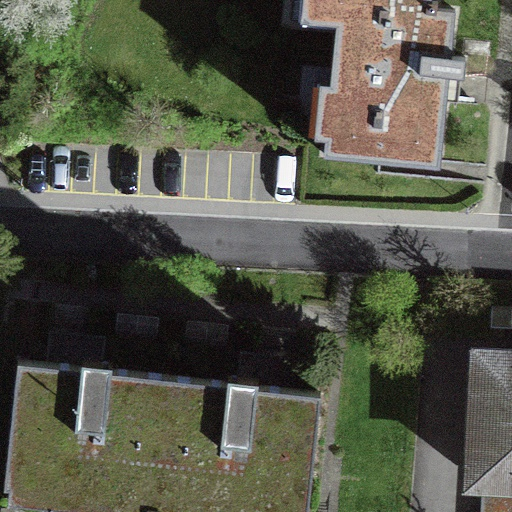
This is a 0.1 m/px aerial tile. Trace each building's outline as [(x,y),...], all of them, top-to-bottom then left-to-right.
[(322,0),(339,1),(337,36),(448,46),(452,0),(322,0)] [(448,46),(337,36),(326,155),(438,164),(448,46)] [(0,419),(0,492),(153,511),(169,378),(8,357),(0,419)] [(511,511),(511,359),(489,358),(483,511),(511,511)] [(294,511),(310,395),(169,378),(153,511),(156,511),(294,511)]
